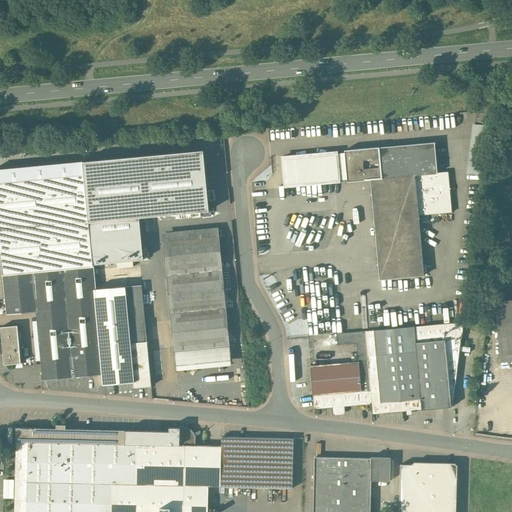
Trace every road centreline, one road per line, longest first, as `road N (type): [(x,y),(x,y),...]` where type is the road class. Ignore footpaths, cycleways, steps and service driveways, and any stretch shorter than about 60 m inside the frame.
road 1 (secondary): [(0,95),(511,48)]
road 2 (residential): [(279,420),(0,398)]
road 3 (residential): [(279,420),(274,334),(245,269),(239,178),(247,149)]
road 4 (residential): [(511,451),(279,420)]
